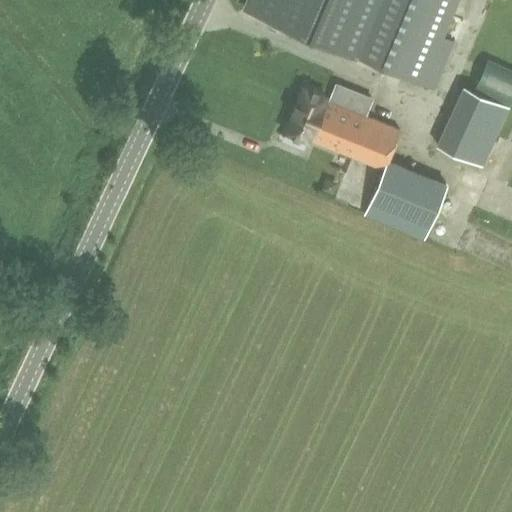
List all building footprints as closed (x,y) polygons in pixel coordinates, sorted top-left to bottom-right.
[(457,0),(249,0),(246,8),(422,83),(435,89),(456,40),(442,35),(457,0)] [(207,83),(233,91),(243,59),(217,51),(207,83)] [(474,87),(510,103),(511,99),(511,68),(488,57),(474,87)] [(436,144),(481,163),(507,103),(462,84),(436,144)] [(365,213),(424,237),(446,183),(387,159),(399,128),(324,98),(326,94),(303,85),(285,130),(281,139),(304,148),(308,137),(383,167),(365,213)]
